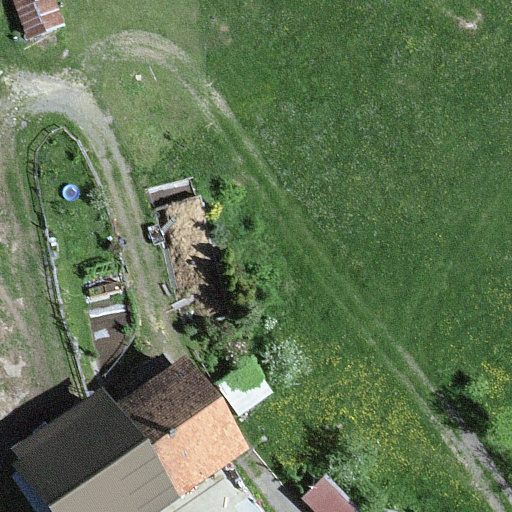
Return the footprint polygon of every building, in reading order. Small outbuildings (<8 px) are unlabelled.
[(53,0),(10,0),(26,41),(64,26),(53,0)] [(179,352),(111,398),(179,497),(246,451),(179,352)] [(250,361),(217,382),(238,415),(271,395),(250,361)] [(103,386),(6,450),(47,511),(156,511),(179,497),(111,398),(103,386)] [(324,475),(300,497),(314,511),(357,511),(358,511),(324,475)]
